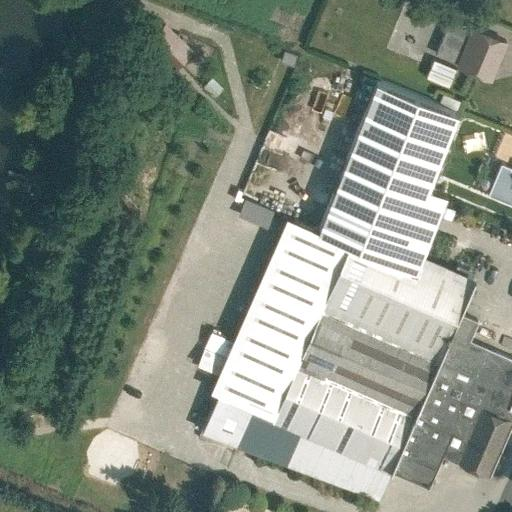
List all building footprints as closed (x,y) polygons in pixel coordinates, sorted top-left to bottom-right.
[(173,40),(144,12),(127,30),(156,58),(173,40)] [(501,36),(464,22),(448,63),(485,77),(501,36)] [(428,57),(421,73),(445,84),(452,68),(428,57)] [(443,102),(357,66),(296,209),(264,195),(168,419),(357,499),(373,460),(442,301),(456,268),(403,245),(429,186),(410,178),(443,102)] [(511,177),(503,200),(511,203),(511,177)] [(464,310),(442,301),(373,460),(414,478),(427,448),(473,468),(511,377),(511,355),(454,331),(464,310)]
